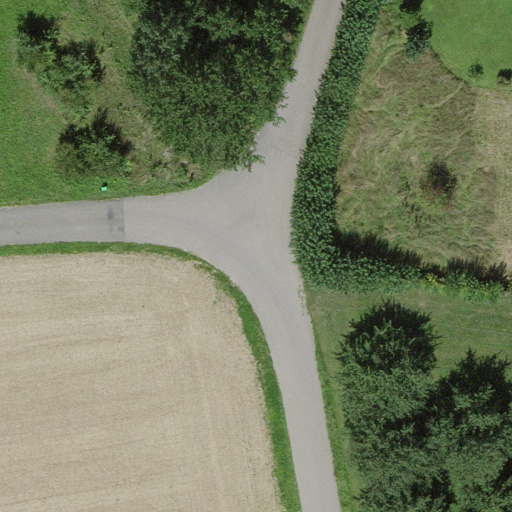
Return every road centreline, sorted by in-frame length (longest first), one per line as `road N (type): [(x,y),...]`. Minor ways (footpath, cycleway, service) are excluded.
road 1 (track): [(337,0),(261,213),(0,231)]
road 2 (unknown): [(261,213),(507,0)]
road 3 (track): [(261,213),(323,511)]
